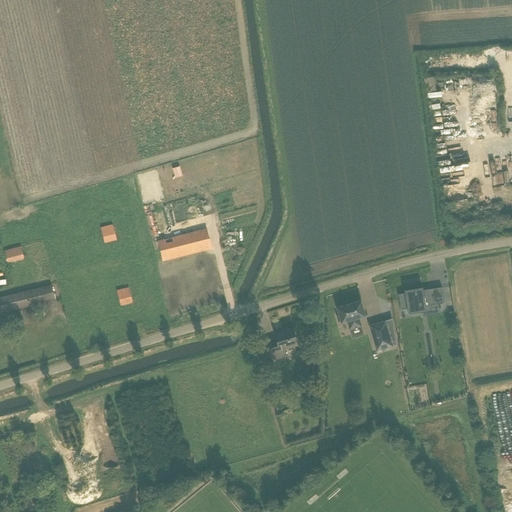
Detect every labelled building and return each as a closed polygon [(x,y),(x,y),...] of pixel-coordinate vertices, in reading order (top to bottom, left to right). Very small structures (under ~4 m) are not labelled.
[(116,239),(113,225),(101,228),(104,242),(116,239)] [(162,261),(212,248),(207,229),(157,242),(162,261)] [(24,258),(21,247),(5,251),(7,262),(24,258)] [(0,313),(55,300),(51,285),(0,298),(0,313)] [(117,291),(120,305),(132,302),(129,288),(117,291)] [(408,315),(422,313),(432,311),(431,305),(444,303),(442,288),(398,295),(400,310),(407,309),(408,315)] [(358,318),(365,317),(360,302),(337,309),(339,315),(336,316),(339,323),(341,322),(341,323),(347,322),(349,329),(361,326),(358,318)] [(370,326),(377,351),(391,346),(384,322),(370,326)] [(297,345),(292,329),(274,334),(276,340),(268,343),(273,359),(286,355),(284,349),(297,345)]
